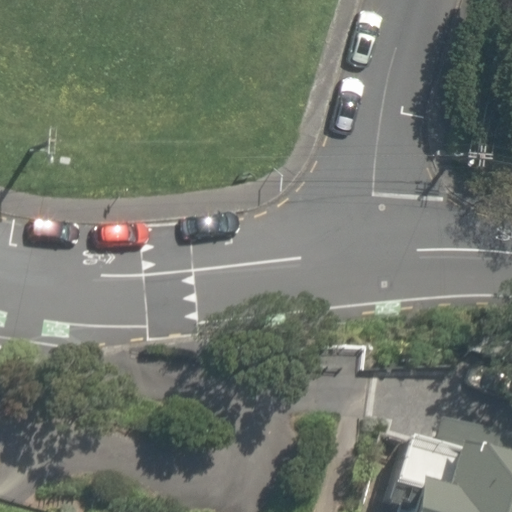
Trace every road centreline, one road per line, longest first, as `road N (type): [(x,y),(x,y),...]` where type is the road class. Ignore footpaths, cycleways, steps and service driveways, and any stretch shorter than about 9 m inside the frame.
road 1 (residential): [(0,263),(169,274),(349,251)]
road 2 (residential): [(349,251),(420,0)]
road 3 (residential): [(349,251),(511,255)]
